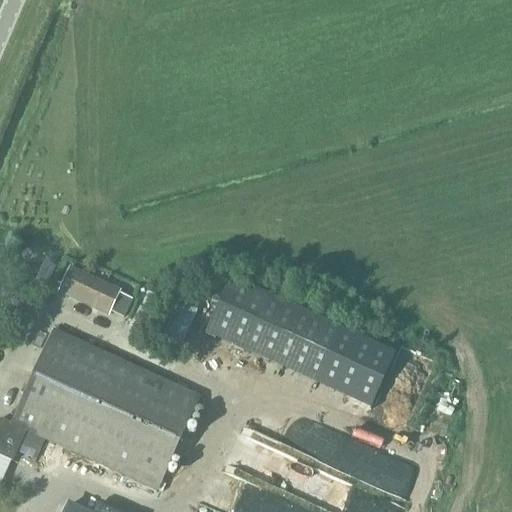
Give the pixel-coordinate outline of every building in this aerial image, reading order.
[(57,294),(109,318),(121,292),(69,268),(57,294)] [(230,281),(205,336),(243,354),(268,298),(230,281)] [(288,308),(287,319),(309,323),(311,312),(288,308)] [(0,457),(12,463),(26,433),(158,494),(201,398),(54,330),(11,425),(0,420),(0,457)] [(297,405),(305,408),(315,386),(306,382),(297,405)] [(341,474),(347,452),(286,436),(285,439),(271,436),(273,431),(244,423),(236,453),(269,462),(271,455),(341,474)] [(380,438),(373,458),(430,480),(437,460),(380,438)]
